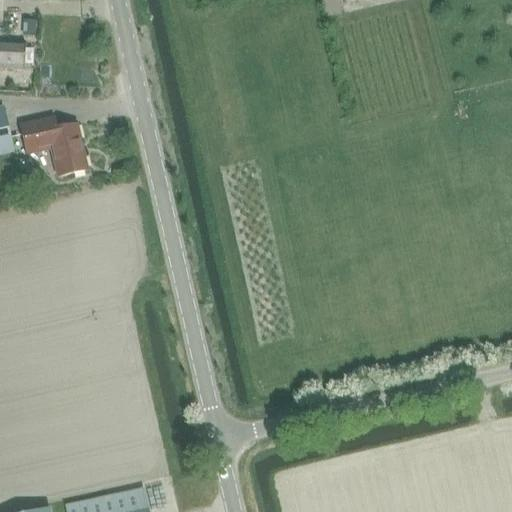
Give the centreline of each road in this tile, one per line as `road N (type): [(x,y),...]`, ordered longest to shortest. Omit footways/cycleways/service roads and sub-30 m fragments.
road 1 (unclassified): [(218,442),(120,0)]
road 2 (unclassified): [(218,442),(511,374)]
